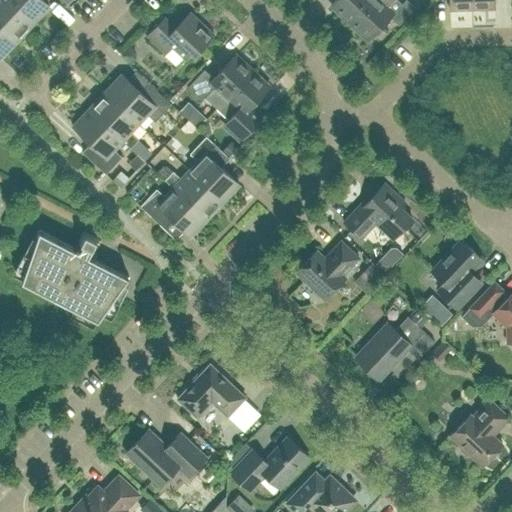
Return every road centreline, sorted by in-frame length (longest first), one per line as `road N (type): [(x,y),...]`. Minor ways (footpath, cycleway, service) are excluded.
road 1 (unclassified): [(442,511),(207,293)]
road 2 (residential): [(1,509),(207,293)]
road 3 (residential): [(207,293),(328,159),(329,120)]
road 4 (residential): [(370,117),(434,44),(456,32),(511,32)]
road 5 (residential): [(370,117),(498,233)]
road 6 (residential): [(329,120),(322,66),(252,0)]
road 7 (residential): [(121,0),(34,94)]
